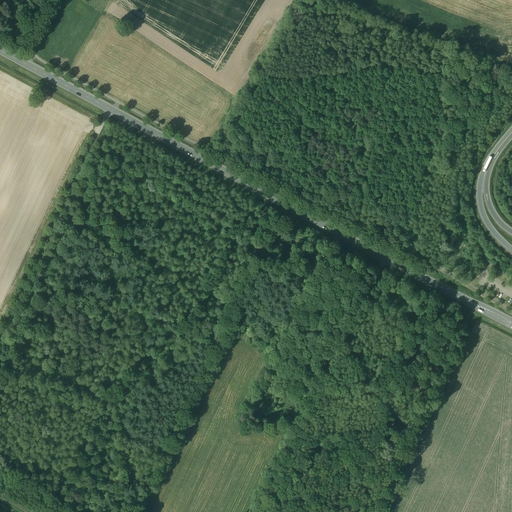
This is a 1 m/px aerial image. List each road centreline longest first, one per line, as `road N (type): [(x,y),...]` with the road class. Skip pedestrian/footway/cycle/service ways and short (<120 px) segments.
road 1 (secondary): [(0,51),(448,291)]
road 2 (track): [(110,110),(0,346)]
